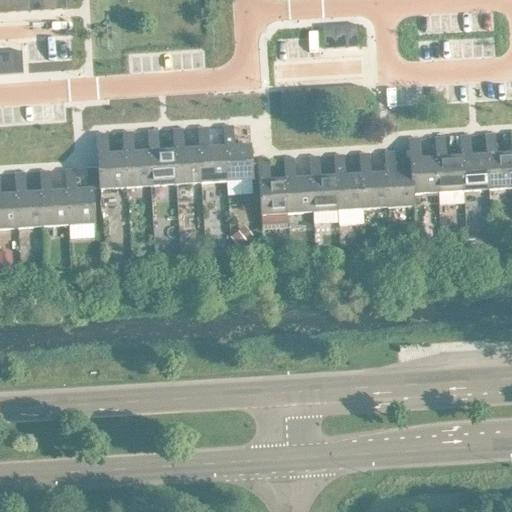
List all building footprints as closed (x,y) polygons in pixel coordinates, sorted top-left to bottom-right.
[(18,0),(6,0),(8,13),(19,12),(18,0)] [(30,0),(18,0),(19,12),(31,11),(30,0)] [(41,0),(30,0),(31,11),(43,10),(41,0)] [(53,0),(41,0),(43,10),(54,10),(53,0)] [(65,0),(53,0),(54,10),(66,9),(65,0)] [(347,25),(336,26),(337,48),(348,47),(347,25)] [(359,25),(347,25),(348,47),(360,47),(359,25)] [(337,48),(336,26),(324,26),(325,49),(337,48)] [(22,51),(10,52),(12,74),(23,73),(22,51)] [(10,52),(0,52),(0,74),(12,74),(10,52)] [(351,87),(353,109),(364,109),(363,86),(351,87)] [(339,88),(341,110),(353,109),(351,87),(339,88)] [(316,89),(318,111),(329,111),(328,88),(316,89)] [(328,88),(329,111),(341,110),(339,88),(328,88)] [(304,90),(306,112),(318,111),(316,89),(304,90)] [(294,113),(293,91),(293,90),(281,91),(282,113),(294,113)] [(293,90),(293,91),(294,113),(306,112),(304,90),(293,90)] [(223,126),(225,147),(227,182),(252,181),(253,181),(251,145),(250,145),(235,146),(233,126),(223,126)] [(198,128),(200,148),(202,184),(227,182),(225,147),(210,148),(208,127),(198,128)] [(173,130),(174,150),(175,150),(177,185),(202,184),(200,148),(184,149),(183,129),(173,130)] [(148,131),(149,152),(150,152),(152,187),(177,185),(175,150),(174,150),(159,151),(158,131),(148,131)] [(123,133),(124,153),(127,188),(152,187),(150,152),(149,152),(134,153),(133,132),(123,133)] [(124,153),(109,154),(108,134),(97,134),(99,168),(100,189),(100,190),(102,190),(127,188),(124,153)] [(486,135),(487,155),(489,190),(511,188),(511,153),(511,154),(497,155),(496,134),(486,135)] [(460,136),(462,157),(464,192),(489,190),(487,155),(472,156),(470,136),(460,136)] [(435,138),(437,158),(439,193),(464,192),(462,157),(447,158),(445,137),(435,138)] [(410,139),(411,172),(412,172),(413,195),(414,195),(439,193),(437,158),(422,159),(420,139),(410,139)] [(384,153),(386,173),(388,208),(413,207),(415,207),(414,195),(413,195),(412,172),(411,172),(396,173),(395,152),(384,153)] [(359,154),(361,175),(363,210),(388,208),(386,173),(371,174),(370,154),(359,154)] [(334,156),(335,176),(336,176),(338,211),(363,210),(361,175),(346,176),(345,155),(334,156)] [(309,157),(310,178),(311,178),(313,213),(338,211),(336,176),(335,176),(321,177),(320,157),(309,157)] [(284,159),(285,179),(288,214),(313,213),(311,178),(310,178),(296,179),(295,158),(284,159)] [(285,179),(271,180),(269,160),(259,160),(262,217),(263,217),(263,216),(288,214),(285,179)] [(99,168),(88,169),(89,189),(92,189),(93,189),(100,189),(99,168)] [(65,170),(66,191),(67,191),(69,226),(94,224),(94,225),(95,225),(93,189),(92,189),(89,189),(76,190),(75,170),(65,170)] [(40,172),(41,192),(44,228),(69,226),(67,191),(66,191),(51,192),(50,171),(40,172)] [(15,174),(16,194),(19,229),(44,228),(41,192),(26,193),(25,173),(15,174)] [(0,230),(19,229),(16,194),(1,195),(0,182),(0,230)] [(367,241),(355,241),(356,249),(367,249),(367,241)] [(13,251),(0,251),(0,275),(13,275),(13,251)]
